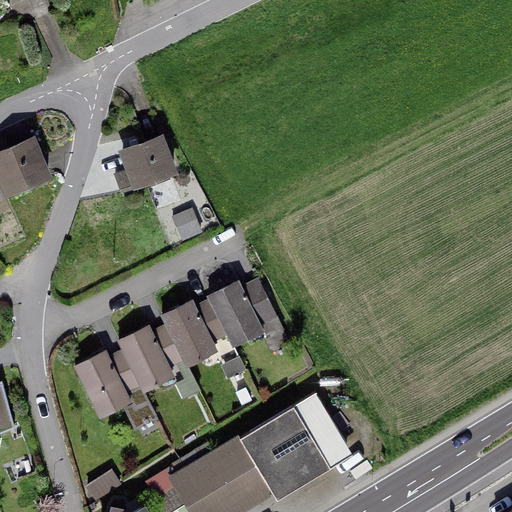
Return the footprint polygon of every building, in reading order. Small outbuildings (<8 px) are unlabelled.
[(171,169),(158,136),(120,151),(133,183),(171,169)] [(46,174),(43,167),(31,138),(0,150),(0,182),(1,182),(5,191),(46,174)] [(206,296),(209,302),(225,334),(229,341),(260,326),(257,321),(272,314),(256,282),(242,289),(237,281),(206,296)] [(160,316),(166,328),(182,359),(182,361),(213,345),(211,341),(225,334),(209,302),(195,309),(191,300),(160,316)] [(117,341),(123,353),(138,384),(139,386),(170,371),(168,366),(182,359),(166,328),(152,335),(147,326),(117,341)] [(124,391),(138,384),(123,353),(109,360),(104,351),(73,366),(96,411),(127,396),(124,391)] [(189,511),(232,511),(323,457),(292,404),(199,460),(193,449),(178,458),(184,469),(176,474),(174,471),(171,473),(173,476),(169,478),(173,485),(152,498),(160,511),(173,511),(185,505),(189,511)] [(87,484),(95,497),(116,484),(108,471),(87,484)]
